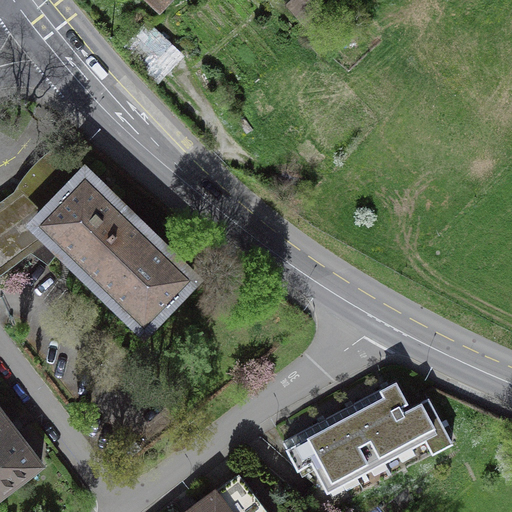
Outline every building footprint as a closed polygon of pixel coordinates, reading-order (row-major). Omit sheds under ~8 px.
[(308,29),(326,14),(313,0),(292,0),(287,5),(308,29)] [(165,50),(170,44),(148,23),(136,36),(159,56),(165,50)] [(144,327),(193,276),(85,172),(86,170),(60,145),(55,147),(49,151),(45,154),(40,158),(36,162),(31,166),(28,170),(25,174),(22,179),(20,183),(17,187),(15,191),(13,197),(0,206),(0,277),(29,255),(46,266),(60,246),(144,327)] [(384,461),(398,453),(401,460),(415,452),(412,446),(426,438),(433,452),(451,442),(428,398),(403,411),(400,404),(406,401),(396,381),(385,387),(354,403),(384,461)] [(384,461),(354,403),(350,406),(326,418),(356,475),(370,468),(374,475),(387,467),(384,461)] [(0,409),(0,494),(41,463),(15,429),(0,409)] [(360,482),(356,475),(326,418),(322,420),(284,441),(298,468),(312,461),(328,491),(342,483),(346,489),(360,482)] [(192,508),(186,511),(268,511),(239,472),(192,508)]
